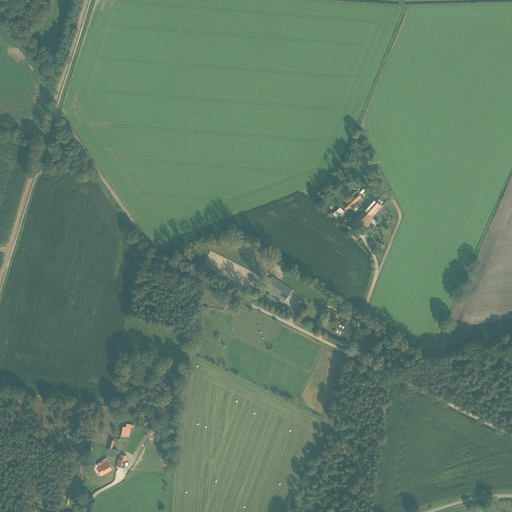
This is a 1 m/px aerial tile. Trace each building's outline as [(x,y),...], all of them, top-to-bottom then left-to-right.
[(357,193),(353,197),(349,200),(353,204),(360,197),(357,193)] [(371,203),(365,210),(373,217),(382,207),(371,198),(368,201),(371,203)] [(349,200),(342,205),(346,210),(353,204),(349,200)] [(334,216),(341,211),(338,206),(330,211),(334,216)] [(365,210),(359,216),(365,221),(368,218),(371,221),(370,220),(373,217),(365,210)] [(359,216),(357,219),(354,223),(360,228),(364,224),(367,226),(371,221),(368,218),(365,221),(359,216)] [(264,288),(284,302),(292,290),(272,276),(264,288)] [(339,315),(342,317),(347,310),(343,307),(339,315)] [(339,333),(348,338),(352,329),(339,322),(334,333),(338,335),(339,333)] [(121,435),(121,437),(124,437),(124,436),(129,436),(130,428),(131,425),(126,424),(126,427),(123,427),(121,435)] [(150,426),(144,434),(154,440),(159,431),(155,429),(150,426)] [(111,469),(109,465),(107,462),(108,462),(107,459),(103,461),(100,463),(99,464),(101,466),(98,468),(97,469),(101,475),(102,475),(105,473),(111,469)] [(118,461),(117,466),(125,468),(126,460),(118,459),(118,461)]
